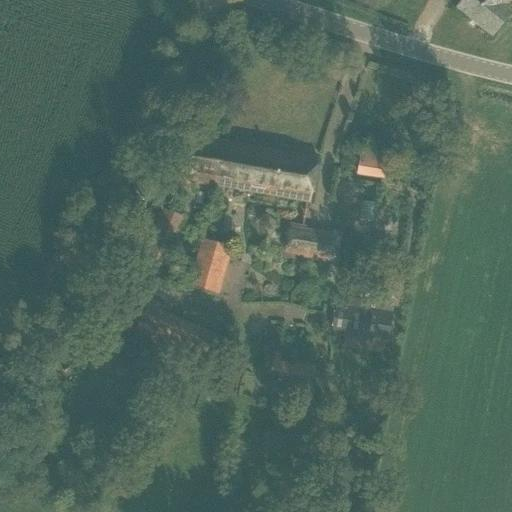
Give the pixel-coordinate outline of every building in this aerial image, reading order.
[(461,0),(455,8),(491,37),(511,13),(503,7),(509,0),(461,0)] [(193,81),(190,87),(195,94),(203,93),(206,86),(202,80),(193,81)] [(165,190),(189,195),(191,184),(217,189),(217,188),(223,143),(174,135),(167,181),(165,190)] [(217,189),(309,205),(317,159),(223,143),(217,188),(217,189)] [(358,159),(356,175),(384,179),(386,163),(358,159)] [(362,201),(359,220),(371,222),(374,203),(362,201)] [(151,239),(142,261),(165,269),(186,219),(161,211),(158,220),(156,219),(148,237),(151,239)] [(284,252),(334,262),(340,236),(289,225),(284,252)] [(188,286),(219,296),(232,248),(201,239),(188,286)] [(117,250),(113,261),(127,265),(130,255),(117,250)] [(331,335),(387,344),(393,314),(338,304),(331,335)] [(147,305),(133,334),(168,350),(180,323),(181,320),(147,305)] [(180,323),(168,350),(203,366),(216,336),(192,325),(191,327),(180,323)]
